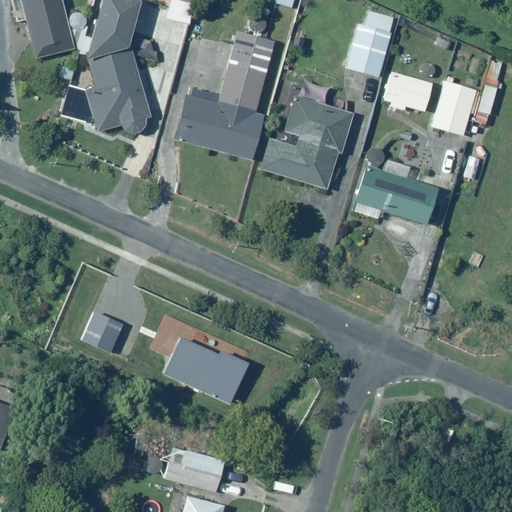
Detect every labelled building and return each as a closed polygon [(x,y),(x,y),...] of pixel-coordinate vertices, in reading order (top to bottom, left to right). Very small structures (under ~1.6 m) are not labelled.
[(59,0),(8,0),(15,22),(26,19),(36,57),(72,47),(59,0)] [(133,0),(96,0),(87,54),(124,45),(133,0)] [(191,8),(168,7),(168,23),(190,25),(191,8)] [(386,29),(355,23),(347,68),(378,74),(386,29)] [(189,93),(176,137),(250,159),(263,115),(253,112),(273,40),(235,31),(215,101),(189,93)] [(130,48),(86,61),(78,61),(77,90),(57,89),(56,115),(74,116),(75,119),(90,115),(94,132),(117,125),(120,135),(144,128),(141,118),(150,116),(130,48)] [(501,63),(488,60),(473,123),(485,126),(501,63)] [(430,81),(388,70),(380,100),(388,102),(387,108),(402,112),(404,105),(422,110),(430,81)] [(475,90),(443,80),(429,125),(461,135),(475,90)] [(350,113),(293,96),(284,126),(298,131),(294,144),(268,136),(259,167),(324,187),(335,151),(339,152),(350,113)] [(380,169),(361,164),(348,210),(365,216),(368,208),(422,223),(433,186),(405,178),(409,165),(383,157),(380,169)] [(94,311),(81,340),(111,353),(124,323),(94,311)] [(180,336),(162,374),(229,405),(249,362),(221,350),(219,354),(180,336)] [(0,402),(0,449),(15,408),(0,402)] [(222,459),(172,447),(164,481),(214,492),(222,459)] [(219,511),(222,504),(184,494),(178,511),(219,511)]
